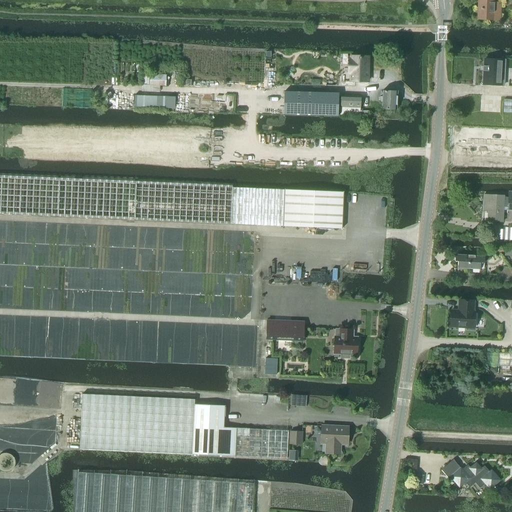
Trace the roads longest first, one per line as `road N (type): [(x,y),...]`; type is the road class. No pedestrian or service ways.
road 1 (residential): [(439,99),(408,97),(390,86),(262,94),(0,84)]
road 2 (tertiary): [(383,511),(427,236),(439,99)]
road 3 (track): [(241,324),(0,312)]
road 4 (unknown): [(399,419),(229,413)]
